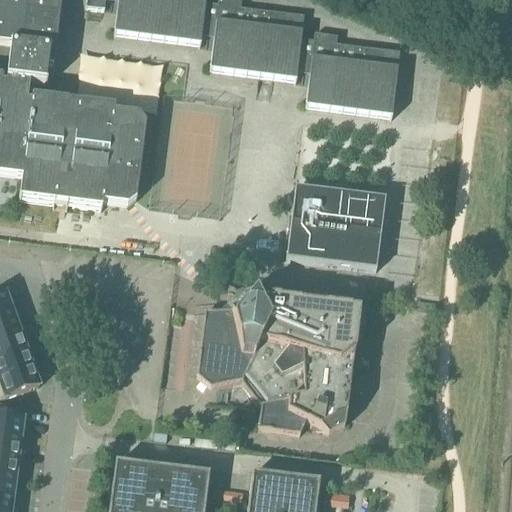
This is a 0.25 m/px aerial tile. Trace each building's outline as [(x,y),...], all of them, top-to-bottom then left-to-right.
[(0,180),(2,180),(21,183),(18,203),(18,204),(20,204),(20,203),(99,213),(99,214),(101,215),(102,208),(108,209),(126,211),(135,203),(144,128),(137,120),(113,117),(113,110),(112,110),(112,112),(32,102),(32,100),(31,100),(30,107),(26,106),(28,88),(44,90),(44,89),(45,90),(45,88),(44,88),(46,72),(52,72),(54,55),(55,56),(55,55),(54,54),(55,43),(56,43),(57,42),(55,42),(59,9),(60,9),(60,8),(59,8),(60,0),(0,0),(0,67),(2,68),(7,68),(5,89),(1,88),(2,82),(0,81),(0,180)] [(86,0),(84,12),(103,14),(104,0),(86,0)] [(117,0),(112,39),(115,40),(115,39),(197,50),(199,51),(201,36),(204,7),(205,0),(117,0)] [(217,9),(204,7),(201,36),(213,37),(208,76),(210,76),(210,75),(293,85),(293,87),(295,87),(296,71),(300,43),(303,20),(240,12),(241,4),(218,1),(217,9)] [(312,45),(300,43),(296,71),(308,73),(304,112),(306,112),(306,111),(389,122),(389,123),(390,123),(399,56),(335,48),(336,40),(313,37),(312,45)] [(294,192),(291,213),(285,264),(375,275),(384,203),(294,192)] [(0,320),(12,316),(5,297),(0,299),(0,320)] [(204,316),(195,388),(203,394),(241,386),(252,401),(260,411),(257,434),(299,439),(304,427),(327,438),(343,430),(347,401),(352,358),(353,357),(359,315),(358,315),(278,305),(278,304),(243,300),(230,315),(204,316)] [(416,305),(415,315),(433,318),(434,307),(416,305)] [(0,341),(19,334),(12,316),(0,320),(0,341)] [(0,361),(25,352),(19,334),(0,341),(0,361)] [(0,382),(32,370),(25,352),(0,361),(0,382)] [(0,403),(39,389),(32,370),(0,382),(0,403)] [(0,441),(20,444),(20,442),(22,432),(23,423),(2,420),(3,415),(4,408),(0,407),(0,441)] [(0,460),(17,463),(20,444),(0,441),(0,460)] [(214,444),(214,452),(213,452),(235,455),(236,447),(214,444)] [(0,480),(15,482),(17,463),(0,460),(0,480)] [(314,511),(318,485),(251,477),(246,511),(203,511),(207,479),(114,467),(108,511),(314,511)] [(0,499),(12,501),(15,482),(0,480),(0,499)] [(242,496),(212,492),(211,500),(211,501),(240,505),(242,496)] [(346,511),(349,499),(324,496),(322,509),(344,511),(346,511)] [(0,511),(10,511),(12,501),(0,499),(0,511)]
